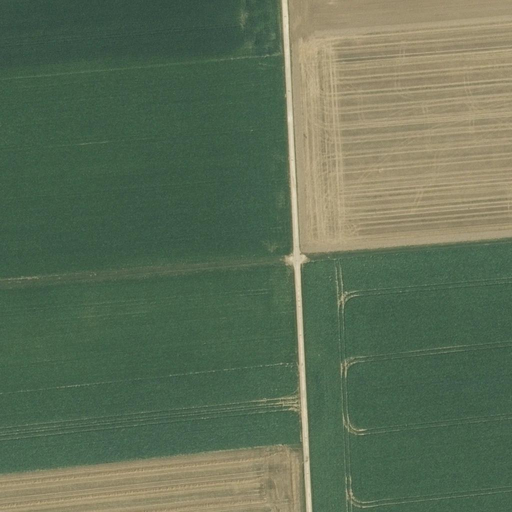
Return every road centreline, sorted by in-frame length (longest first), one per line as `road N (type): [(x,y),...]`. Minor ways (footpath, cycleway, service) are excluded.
road 1 (track): [(511,239),(0,283)]
road 2 (track): [(309,511),(283,0)]
